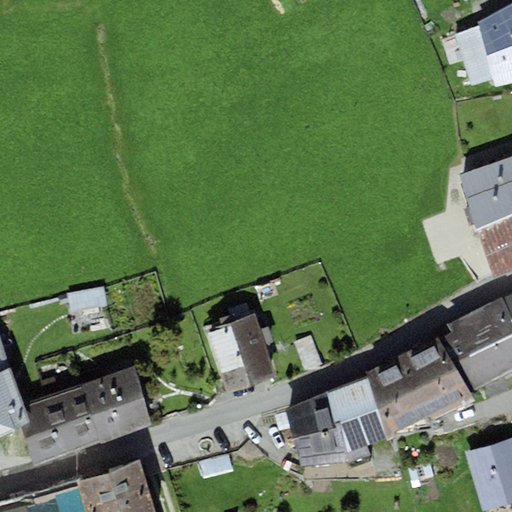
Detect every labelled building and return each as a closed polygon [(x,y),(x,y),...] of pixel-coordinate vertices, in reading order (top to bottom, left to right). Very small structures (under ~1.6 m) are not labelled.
[(511,4),(456,32),(473,84),(492,77),(495,83),(511,79),(511,4)] [(511,150),(458,172),(467,204),(489,274),(511,264),(511,150)] [(511,290),(502,295),(511,316),(511,290)] [(452,329),(440,335),(470,389),(511,368),(511,316),(502,295),(466,313),(447,322),(452,329)] [(253,312),(207,329),(229,390),(276,373),(253,312)] [(365,371),(366,374),(387,435),(474,396),(470,389),(440,335),(417,346),(388,360),(365,371)] [(0,342),(0,432),(7,429),(19,424),(29,420),(23,404),(9,368),(0,342)] [(151,424),(131,366),(82,383),(100,438),(101,441),(151,424)] [(366,374),(326,391),(333,418),(341,417),(346,450),(387,435),(366,374)] [(22,431),(33,463),(100,438),(82,383),(23,404),(29,420),(19,424),(22,431)] [(300,402),(285,407),(300,464),(347,459),(346,450),(341,417),(333,418),(326,391),(300,402)] [(511,436),(465,449),(481,506),(511,497),(511,436)] [(76,481),(77,485),(83,511),(153,511),(139,458),(94,474),(76,481)] [(0,507),(0,511),(83,511),(77,485),(0,507)]
